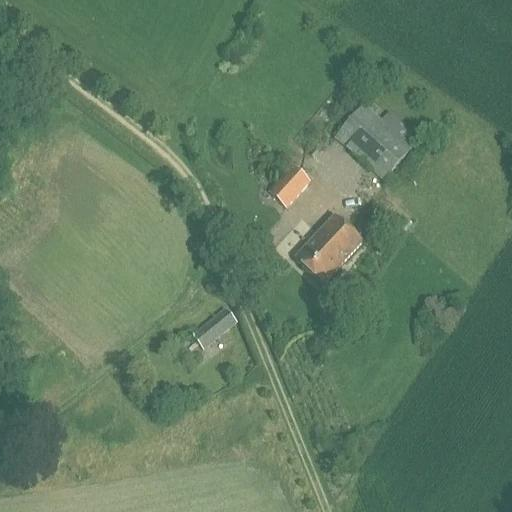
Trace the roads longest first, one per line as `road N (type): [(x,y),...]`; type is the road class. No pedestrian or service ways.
road 1 (track): [(327,511),(195,185),(0,28)]
road 2 (track): [(0,466),(170,314),(222,252)]
